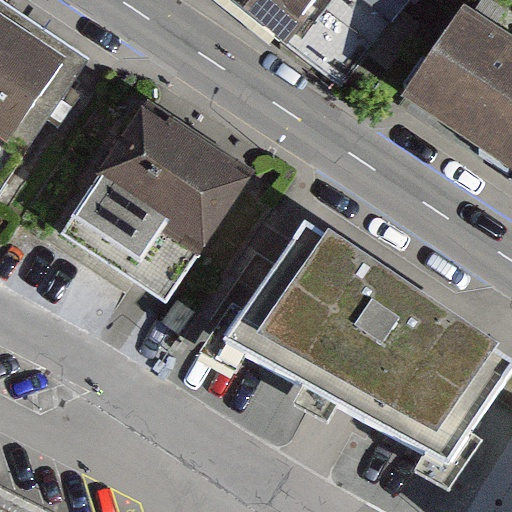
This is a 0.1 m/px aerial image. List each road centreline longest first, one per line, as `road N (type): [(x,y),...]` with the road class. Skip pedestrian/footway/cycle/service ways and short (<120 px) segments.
road 1 (primary): [(511,263),(114,0)]
road 2 (residential): [(0,321),(123,390),(306,511)]
